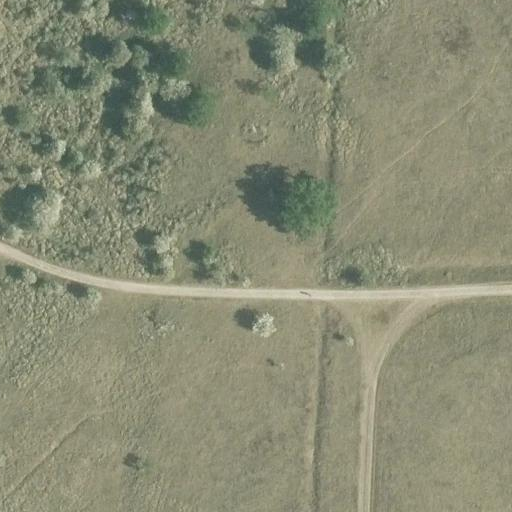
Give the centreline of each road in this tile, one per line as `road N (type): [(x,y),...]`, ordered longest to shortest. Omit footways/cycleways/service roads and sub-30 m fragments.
road 1 (track): [(435,293),(114,285),(0,249)]
road 2 (track): [(364,511),(371,386),(381,352),(397,323),(435,293)]
